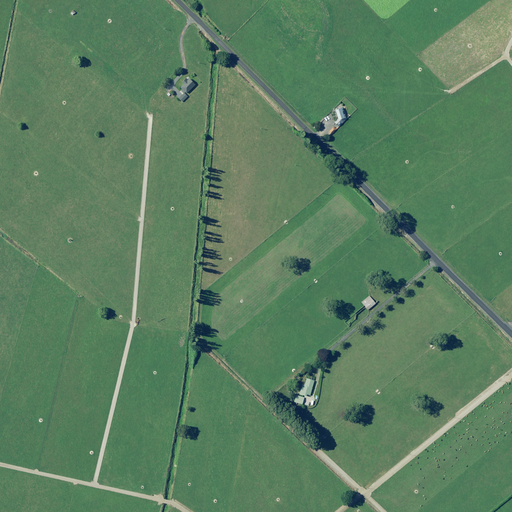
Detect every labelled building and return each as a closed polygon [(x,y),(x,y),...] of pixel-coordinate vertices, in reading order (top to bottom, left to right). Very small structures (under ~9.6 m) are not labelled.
[(188,96),(186,94),(195,84),(189,79),(188,80),(186,79),(182,83),(183,84),(180,88),(182,89),(180,92),(182,94),(178,99),(182,102),(188,96)] [(344,118),(346,118),(345,114),(343,115),(342,112),(344,111),(343,108),(335,110),(338,118),(334,123),(337,126),(344,118)] [(376,303),(369,296),(361,302),(368,310),(376,303)] [(314,381),(306,379),(304,386),(302,385),(299,394),(306,396),(306,395),(310,395),(314,381)] [(304,398),(296,395),(294,402),(302,404),(304,398)]
